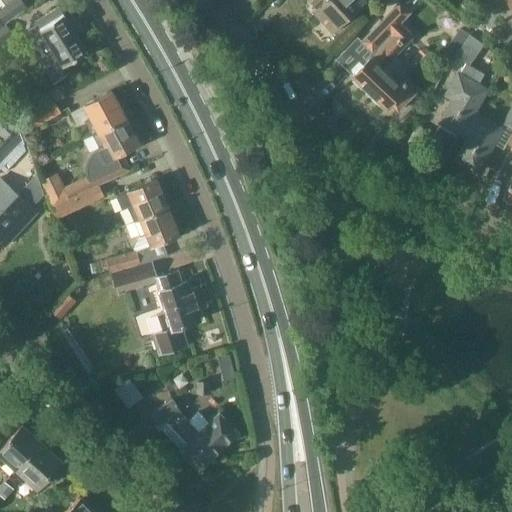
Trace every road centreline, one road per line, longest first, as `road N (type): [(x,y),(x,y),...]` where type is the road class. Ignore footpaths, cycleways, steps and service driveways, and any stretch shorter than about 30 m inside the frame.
road 1 (residential): [(97,0),(198,181),(247,329),(268,368),(289,382)]
road 2 (residential): [(511,250),(441,208),(316,163),(260,67),(193,0)]
road 3 (primary): [(289,382),(251,244),(201,124),(129,0)]
road 4 (residential): [(158,511),(0,343)]
road 5 (primary): [(318,511),(289,382)]
road 6 (primary): [(289,382),(290,511)]
